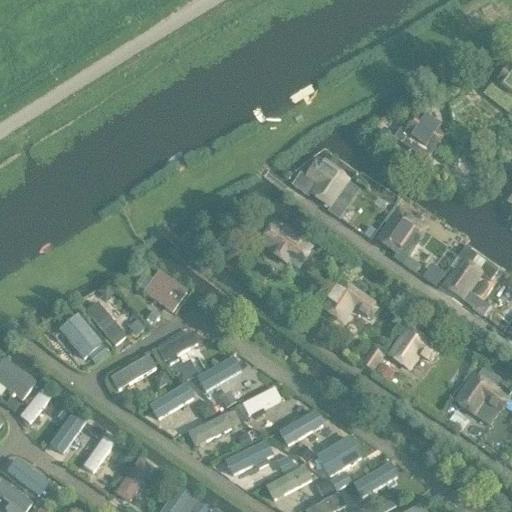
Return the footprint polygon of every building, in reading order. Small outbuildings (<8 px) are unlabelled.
[(489,84),(474,104),(488,115),(503,96),(511,102),(511,71),(509,70),(497,85),(495,88),(495,89),(489,84)] [(406,136),(400,144),(401,145),(422,160),(428,151),(432,154),(446,134),(419,116),(406,136)] [(330,210),(349,184),(329,170),(318,162),(304,180),(316,189),(311,197),(330,210)] [(417,247),(429,229),(400,209),(378,243),(397,257),(408,241),(417,247)] [(291,267),(299,273),(314,250),(273,223),(257,247),(273,258),(273,259),(289,270),(291,267)] [(481,277),(490,283),(498,273),(465,251),(458,261),(461,263),(443,289),(463,303),(475,311),(481,302),(469,294),(481,277)] [(159,274),(144,295),(173,316),(188,295),(159,274)] [(372,323),(380,311),(360,298),(342,286),(323,312),(343,326),(353,311),(372,323)] [(115,346),(126,337),(98,303),(86,312),(115,346)] [(78,314),(59,330),(85,362),(90,359),(95,365),(109,353),(78,314)] [(430,365),(438,352),(428,345),(408,332),(390,358),(409,372),(419,358),(430,365)] [(192,335),(157,353),(164,365),(167,363),(169,368),(178,363),(175,359),(198,347),(192,335)] [(110,381),(117,393),(156,372),(149,359),(110,381)] [(4,362),(0,366),(0,386),(22,404),(36,387),(4,362)] [(202,382),(209,392),(238,373),(232,363),(202,382)] [(501,415),(509,402),(494,392),(474,378),(456,404),(475,418),(485,405),(501,415)] [(191,399),(184,388),(147,410),(154,421),(171,411),(173,415),(182,410),(179,406),(191,399)] [(275,391),(243,407),(249,419),(281,402),(275,391)] [(41,393),(20,419),(29,426),(50,401),(41,393)] [(233,431),(226,417),(188,436),(194,450),(233,431)] [(282,434),(288,444),(317,428),(311,418),(282,434)] [(72,420),(55,443),(65,451),(81,427),(72,420)] [(83,469),(93,475),(113,446),(104,440),(83,469)] [(350,440),(317,460),(329,480),(362,461),(350,440)] [(271,459),(264,446),(233,461),(239,474),(254,467),(256,471),(266,467),(264,462),(271,459)] [(139,461),(116,496),(130,505),(153,470),(139,461)] [(20,467),(14,462),(6,472),(37,495),(45,485),(27,472),(30,468),(23,463),(20,467)] [(305,469),(266,489),(273,503),(312,484),(305,469)] [(354,487),(361,499),(392,482),(385,470),(354,487)] [(1,480),(0,481),(0,495),(19,509),(26,500),(1,480)] [(184,495),(177,505),(187,511),(204,511),(206,511),(184,495)] [(309,511),(339,511),(346,509),(339,496),(309,511)]
